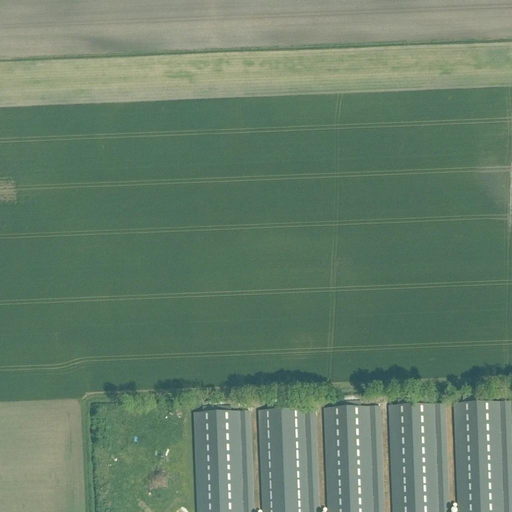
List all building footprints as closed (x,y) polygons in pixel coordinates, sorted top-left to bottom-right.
[(503,511),(499,403),(454,405),(458,511),(503,511)] [(388,407),(391,511),(437,511),(433,406),(388,407)] [(323,410),(327,511),(372,511),(368,408),(323,410)] [(308,511),(304,410),(258,413),(262,511),(308,511)] [(192,415),(196,511),(243,511),(239,413),(192,415)] [(0,469),(178,469),(178,417),(0,417),(0,469)] [(115,511),(123,511),(122,495),(115,495),(115,511)]
